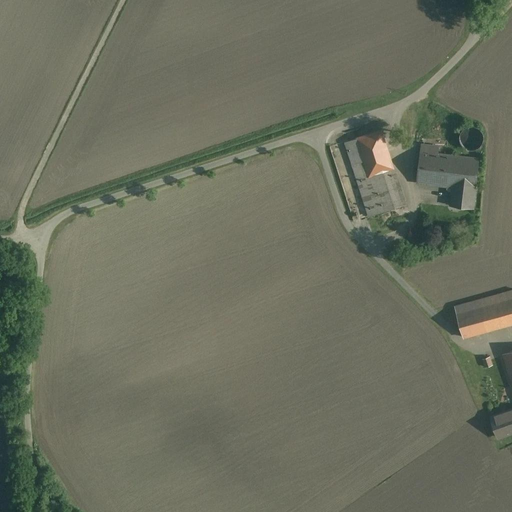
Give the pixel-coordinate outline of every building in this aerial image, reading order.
[(409,202),(384,126),(346,138),(371,215),(409,202)] [(474,126),(469,127),(466,129),(465,131),(464,134),(463,136),(464,140),(465,144),(467,146),(470,148),(472,149),(474,149),(477,149),(479,148),(483,146),(485,143),(487,140),(487,136),(486,133),(485,130),(483,129),(480,127),(474,126)] [(443,141),(424,140),(421,183),(453,186),(452,207),(479,209),(483,153),(442,150),(443,141)] [(511,289),(454,305),(463,338),(511,324),(511,289)] [(483,367),(491,364),(488,356),(481,358),(483,367)] [(511,433),(511,408),(489,416),(497,439),(511,433)]
